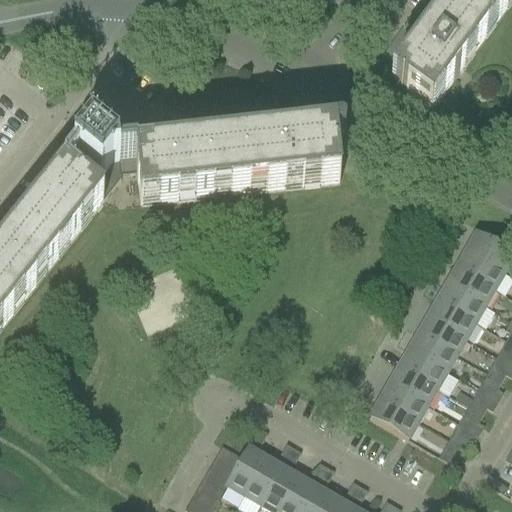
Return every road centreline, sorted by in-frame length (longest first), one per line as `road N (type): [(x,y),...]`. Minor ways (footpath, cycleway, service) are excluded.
road 1 (residential): [(429,511),(258,412),(236,407),(218,416),(173,501)]
road 2 (residential): [(511,200),(303,87)]
road 3 (unclassified): [(92,10),(186,21),(303,87)]
road 4 (residential): [(92,10),(93,76),(160,128)]
